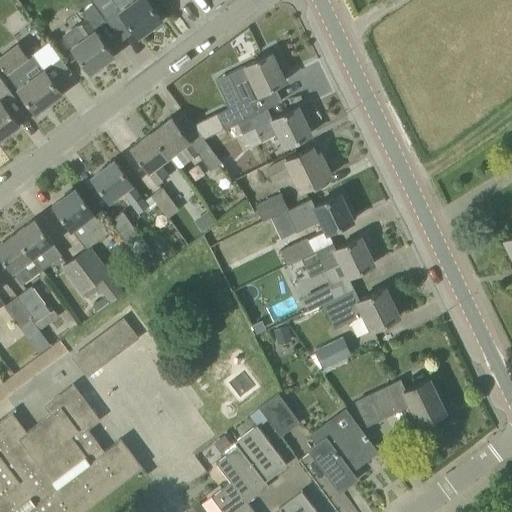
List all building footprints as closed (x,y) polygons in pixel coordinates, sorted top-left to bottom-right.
[(161,19),(147,0),(92,0),(107,20),(120,11),(138,36),(161,19)] [(113,54),(95,30),(105,22),(92,4),(80,12),(85,19),(75,26),(64,34),(72,46),(71,47),(90,72),(92,70),(94,72),(97,73),(103,68),(104,65),(102,63),(113,54)] [(28,56),(17,42),(0,55),(0,64),(35,112),(62,93),(44,69),(28,79),(18,63),(28,56)] [(266,108),(282,100),(274,86),(285,80),(272,52),(228,74),(242,101),(223,110),(231,125),(237,122),(251,115),(266,108)] [(0,138),(19,124),(1,99),(11,92),(0,77),(0,138)] [(311,133),(297,106),(271,118),(266,108),(251,115),(237,122),(242,133),(238,135),(243,146),(248,144),(249,145),(261,139),(261,140),(278,132),(284,146),(311,133)] [(172,116),(151,132),(169,156),(180,148),(189,161),(198,154),(210,169),(220,161),(199,132),(189,139),(172,116)] [(157,184),(168,176),(158,163),(169,156),(151,132),(130,148),(157,184)] [(319,160),(312,146),(266,167),(273,181),(292,172),(300,189),(331,175),(323,158),(319,160)] [(132,203),(141,196),(114,159),(91,176),(109,201),(122,191),(132,203)] [(179,209),(162,186),(151,195),(167,218),(179,209)] [(107,233),(93,213),(75,188),(53,205),(70,229),(71,229),(85,248),(76,256),(98,287),(105,295),(110,302),(123,293),(108,273),(109,272),(90,246),(107,233)] [(263,221),(286,209),(288,208),(280,192),(255,204),(263,221)] [(320,219),(326,232),(328,232),(353,220),(339,193),(290,216),(297,230),(320,219)] [(126,243),(139,234),(122,211),(110,220),(126,243)] [(15,233),(41,269),(62,254),(52,241),(35,218),(15,233)] [(257,223),(214,246),(223,263),(266,240),(257,223)] [(22,284),(41,269),(15,233),(0,243),(0,255),(12,271),(22,284)] [(374,263),(360,236),(335,248),(332,242),(313,252),(299,259),(308,277),(325,269),(340,261),(347,276),(374,263)] [(313,252),(307,239),(306,237),(280,250),(287,264),(299,259),(313,252)] [(86,296),(98,287),(76,256),(61,267),(81,293),(82,292),(86,296)] [(328,284),(313,291),(319,304),(344,293),(339,284),(330,288),(328,284)] [(50,311),(31,285),(16,296),(32,318),(40,330),(59,317),(53,308),(50,311)] [(399,315),(385,286),(358,299),(353,288),(322,304),(334,329),(363,315),(370,329),(399,315)] [(105,295),(92,305),(98,311),(110,302),(105,295)] [(19,327),(32,318),(16,296),(4,305),(19,327)] [(82,373),(134,333),(125,321),(73,361),(82,373)] [(286,327),(274,330),(279,345),(291,341),(286,327)] [(319,370),(346,357),(337,338),(310,351),(319,370)] [(446,412),(428,377),(404,389),(400,379),(355,400),(366,423),(410,403),(420,425),(446,412)] [(103,452),(85,429),(98,420),(71,384),(43,405),(50,414),(27,432),(12,412),(0,420),(0,511),(79,511),(93,502),(94,503),(95,502),(94,501),(117,484),(117,485),(118,484),(139,467),(146,476),(147,475),(120,439),(103,452)] [(279,436),(299,421),(278,392),(258,407),(279,436)] [(339,489),(356,477),(350,470),(376,451),(355,423),(345,409),(330,420),(314,432),(318,437),(313,440),(316,443),(309,448),(339,489)] [(254,511),(247,502),(269,485),(265,481),(287,464),(256,424),(234,441),(238,446),(216,462),(230,480),(210,495),(222,511),(317,511),(301,490),(278,507),(281,511),(254,511)]
